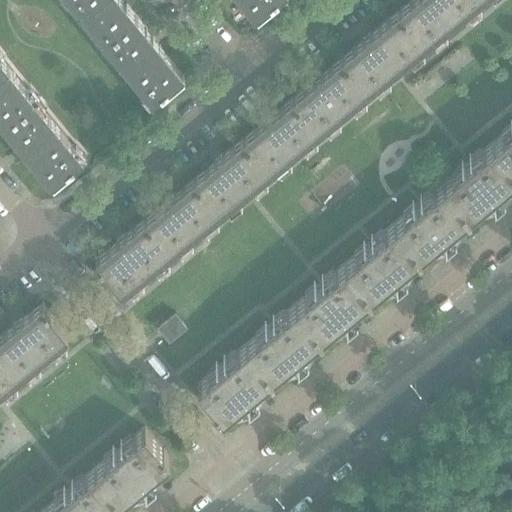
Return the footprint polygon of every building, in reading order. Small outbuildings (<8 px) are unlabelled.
[(71,0),(105,41),(136,15),(126,3),(125,3),(122,0),(71,0)] [(272,0),(245,0),(257,15),(272,2),(272,3),(273,2),(272,1),(272,0)] [(424,40),(473,0),(410,0),(400,9),(424,40)] [(367,87),(424,40),(400,9),(342,56),(367,87)] [(184,75),(161,47),(145,28),(146,27),(136,15),(105,41),(152,99),(167,87),(168,88),(184,75)] [(35,98),(1,57),(0,55),(0,119),(3,123),(35,98)] [(318,127),(367,87),(342,56),(293,97),(318,127)] [(268,168),(318,127),(293,97),(243,137),(268,168)] [(82,156),(73,144),(35,98),(3,123),(14,136),(15,135),(53,182),(69,169),(68,168),(82,156)] [(511,125),(493,141),(511,163),(511,125)] [(219,208),(268,168),(243,137),(194,177),(219,208)] [(511,176),(511,163),(493,141),(444,181),(468,212),(477,205),(490,195),(489,194),(497,188),(497,189),(511,176)] [(170,248),(219,208),(194,177),(145,217),(170,248)] [(468,212),(444,181),(395,221),(419,252),(441,235),(440,234),(448,228),(448,229),(468,212)] [(121,288),(170,248),(145,217),(96,257),(95,258),(101,265),(97,269),(112,287),(116,284),(121,289),(121,288)] [(419,252),(395,221),(345,262),(370,292),(392,275),(391,274),(399,269),(419,252)] [(370,292),(345,262),(296,302),(321,333),(342,316),(342,315),(349,309),(350,309),(370,292)] [(68,323),(56,309),(53,305),(49,308),(46,304),(46,305),(42,301),(41,301),(41,302),(38,304),(64,335),(68,332),(64,327),(68,323)] [(321,333),(296,302),(247,342),(272,373),(280,366),(293,356),(293,355),(300,349),(301,349),(321,333)] [(18,373),(64,335),(38,304),(0,335),(0,350),(9,361),(18,373)] [(186,325),(175,311),(158,325),(169,339),(186,325)] [(272,373),(247,342),(197,383),(222,414),(223,413),(223,412),(244,396),(244,395),(251,389),(251,390),(264,379),(272,373)] [(0,387),(18,373),(9,361),(0,350),(0,387)] [(166,452),(163,448),(145,426),(95,466),(120,497),(141,480),(148,474),(169,457),(170,457),(166,452)] [(101,511),(120,497),(95,466),(46,507),(50,511),(101,511)]
